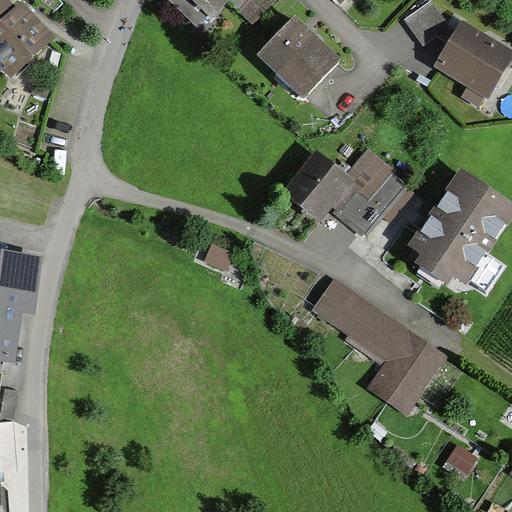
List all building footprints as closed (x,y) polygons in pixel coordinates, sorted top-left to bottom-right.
[(225,0),(204,0),(216,11),(225,0)] [(405,20),(423,47),(451,28),(434,1),(405,20)] [(0,38),(2,36),(0,33),(0,31),(15,19),(0,2),(0,38)] [(0,33),(2,36),(0,38),(0,63),(13,79),(51,45),(22,12),(15,19),(0,31),(0,33)] [(344,63),(302,22),(265,58),(307,100),(344,63)] [(511,65),(511,54),(466,28),(442,69),(493,98),(511,65)] [(346,188),(318,165),(292,197),(321,222),(332,209),(365,237),(406,189),(370,159),(346,188)] [(511,227),(511,210),(460,176),(408,254),(422,263),(415,272),(449,295),(456,285),(468,293),(511,227)] [(207,262),(229,270),(234,256),(212,248),(207,262)] [(40,263),(0,258),(0,359),(16,361),(22,308),(34,310),(40,263)] [(446,357),(333,285),(315,313),(391,362),(375,386),(412,410),(446,357)] [(471,475),(478,460),(457,450),(450,464),(471,475)]
